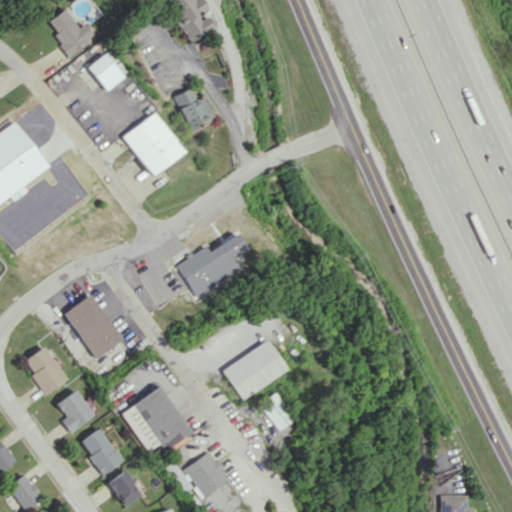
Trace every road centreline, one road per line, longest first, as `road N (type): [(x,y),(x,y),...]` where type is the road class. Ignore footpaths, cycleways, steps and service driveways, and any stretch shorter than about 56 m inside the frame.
road 1 (tertiary): [(511,443),(351,128),(299,0)]
road 2 (residential): [(351,128),(263,163),(153,238),(96,262),(19,311),(0,335)]
road 3 (motorway): [(368,0),(511,318)]
road 4 (residential): [(96,262),(284,511)]
road 5 (residential): [(153,238),(27,73),(0,52)]
road 6 (motorway): [(511,205),(420,0)]
road 7 (residential): [(90,511),(0,374)]
